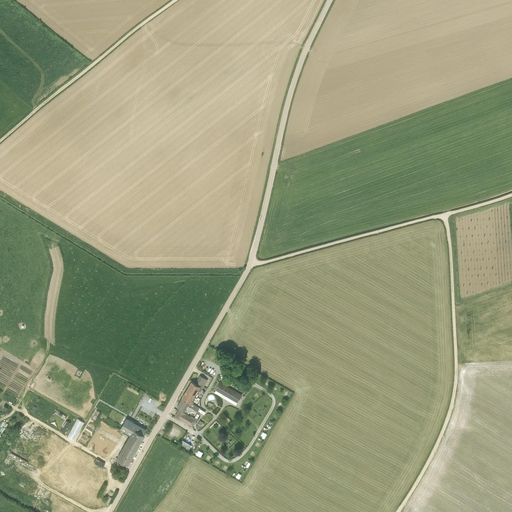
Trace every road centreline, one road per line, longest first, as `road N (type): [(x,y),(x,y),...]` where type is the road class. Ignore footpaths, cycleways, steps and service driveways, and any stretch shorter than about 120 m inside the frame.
road 1 (tertiary): [(109,511),(247,269),(294,78),(329,0)]
road 2 (track): [(442,215),(453,393),(437,443),(396,511)]
road 3 (track): [(174,0),(0,141)]
road 4 (track): [(442,215),(250,262)]
